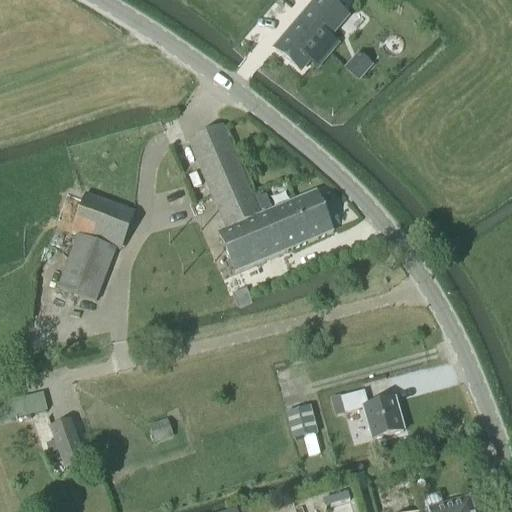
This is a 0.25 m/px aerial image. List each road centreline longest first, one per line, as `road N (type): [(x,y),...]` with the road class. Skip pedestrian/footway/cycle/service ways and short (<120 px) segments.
road 1 (tertiary): [(511,487),(469,362),(395,240),(311,154),(230,89),(81,0)]
road 2 (unknown): [(230,89),(180,123),(149,191),(118,285),(111,335),(120,372),(428,294)]
